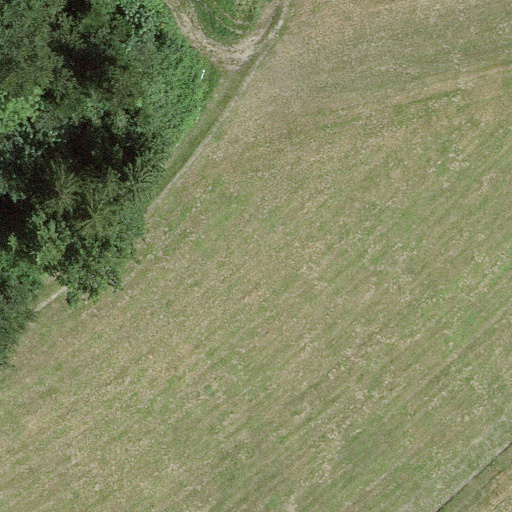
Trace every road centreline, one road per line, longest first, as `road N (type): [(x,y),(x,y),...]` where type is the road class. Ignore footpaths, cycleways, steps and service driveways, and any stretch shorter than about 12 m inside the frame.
road 1 (track): [(0,318),(116,228),(185,149),(238,48)]
road 2 (track): [(173,0),(192,30),(214,46),(238,48),(273,0)]
